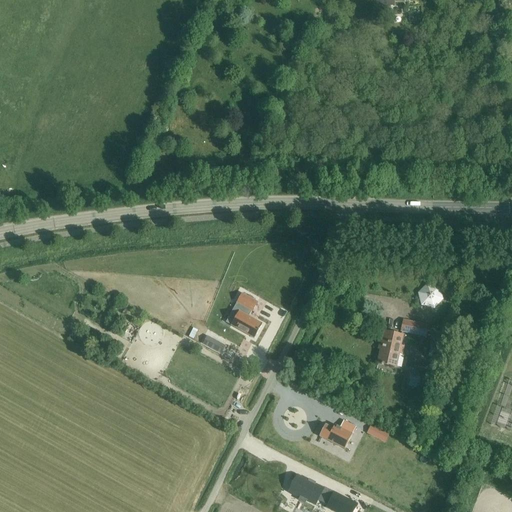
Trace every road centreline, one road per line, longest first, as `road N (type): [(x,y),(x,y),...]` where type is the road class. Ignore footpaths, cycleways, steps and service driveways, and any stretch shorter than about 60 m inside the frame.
road 1 (secondary): [(0,233),(205,206),(353,205)]
road 2 (unclassified): [(207,511),(353,205)]
road 3 (secondary): [(353,205),(511,208)]
